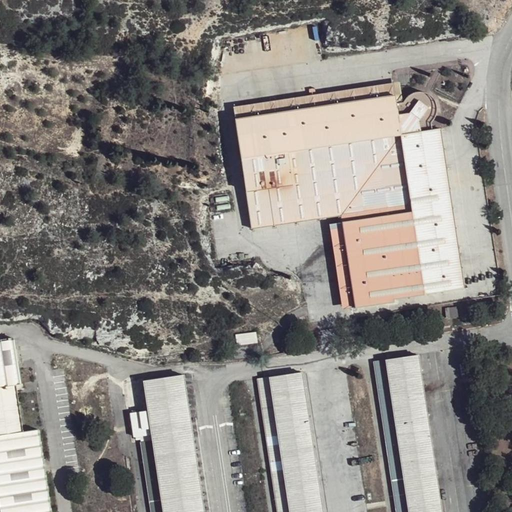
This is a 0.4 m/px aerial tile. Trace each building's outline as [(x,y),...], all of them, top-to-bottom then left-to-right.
[(454,284),(434,96),(241,122),(252,219),(336,211),(348,295),(454,284)] [(246,279),(228,282),(230,295),(248,292),(246,279)] [(436,511),(410,326),(368,334),(393,511),(436,511)] [(236,343),(256,341),(255,331),(249,332),(249,333),(236,334),(236,343)] [(203,511),(179,339),(139,344),(163,511),(203,511)] [(14,340),(0,342),(0,386),(21,384),(14,340)] [(319,511),(295,344),(253,350),(276,511),(319,511)] [(50,511),(39,433),(0,438),(0,511),(50,511)]
